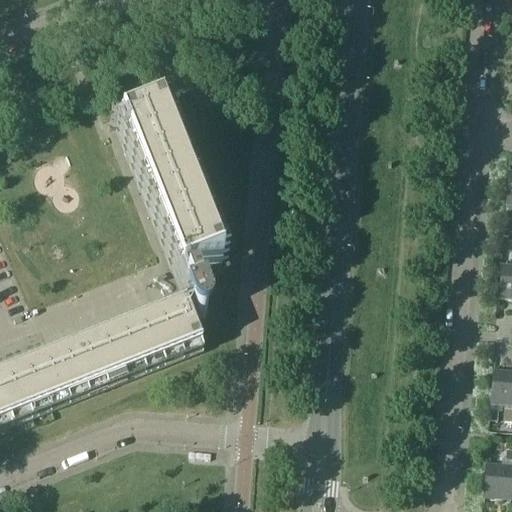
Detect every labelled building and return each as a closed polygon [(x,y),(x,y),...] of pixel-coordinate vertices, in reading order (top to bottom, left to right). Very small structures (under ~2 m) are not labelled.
[(181,281),(182,281),(221,265),(161,112),(120,128),(181,281)] [(511,303),(511,269),(502,268),(499,302),(511,303)] [(185,289),(182,281),(181,281),(166,287),(155,282),(152,287),(163,293),(171,314),(185,309),(192,306),(196,317),(197,319),(197,320),(198,320),(200,321),(201,321),(202,321),(203,321),(204,320),(205,319),(206,318),(206,317),(206,315),(206,314),(194,284),(185,289)] [(0,428),(201,350),(185,309),(171,314),(0,381),(0,428)] [(504,409),(503,425),(511,425),(511,375),(493,374),(491,408),(504,409)] [(490,414),(489,423),(497,424),(498,414),(490,414)] [(511,470),(486,468),(483,502),(509,504),(511,470)]
